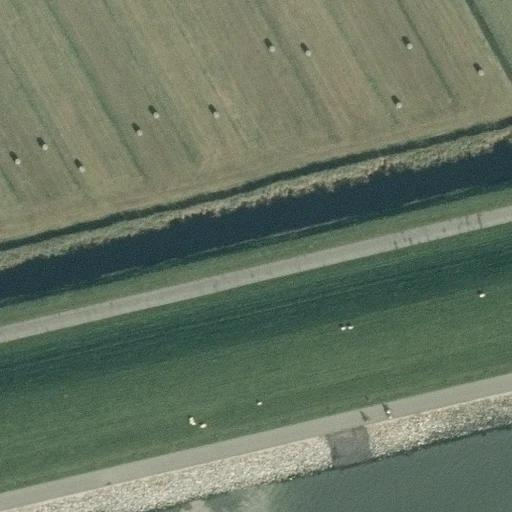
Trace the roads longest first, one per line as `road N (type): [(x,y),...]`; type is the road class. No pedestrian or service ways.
road 1 (unclassified): [(511,223),(0,343)]
road 2 (unclassified): [(19,511),(511,395)]
